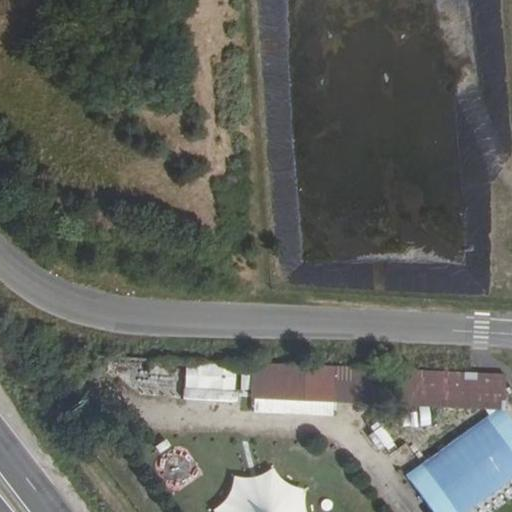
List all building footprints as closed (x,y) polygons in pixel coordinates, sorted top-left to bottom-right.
[(369,403),(371,367),(252,362),(250,412),(335,416),(336,402),(369,403)] [(183,397),(234,399),(236,366),(185,363),(183,397)] [(404,470),(431,511),(490,511),(511,498),(511,416),(506,406),(507,373),(403,368),(401,404),(498,409),(404,470)] [(382,424),(368,433),(380,452),(394,443),(382,424)] [(307,511),(314,494),(239,466),(222,511),(307,511)]
